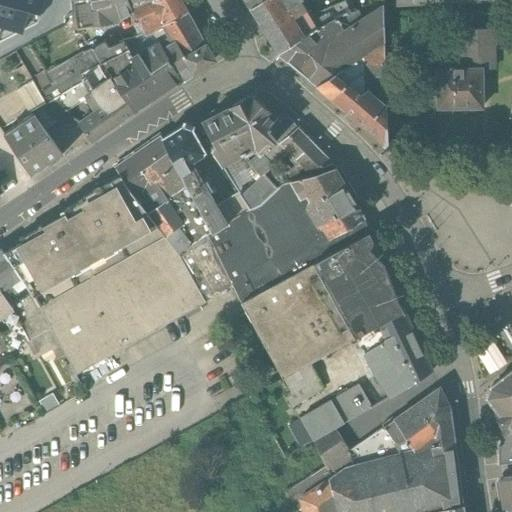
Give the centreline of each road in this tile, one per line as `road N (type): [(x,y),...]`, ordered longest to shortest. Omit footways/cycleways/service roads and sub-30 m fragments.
road 1 (tertiary): [(446,302),(416,216),(390,181),(247,58)]
road 2 (tertiary): [(247,58),(0,225)]
road 3 (tertiary): [(481,511),(446,302)]
